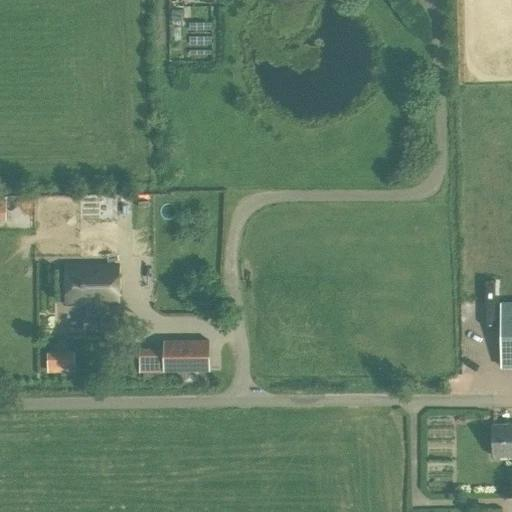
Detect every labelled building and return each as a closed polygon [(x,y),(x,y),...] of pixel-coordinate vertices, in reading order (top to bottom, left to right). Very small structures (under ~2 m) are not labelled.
[(0,190),(0,211),(13,212),(13,190),(0,190)] [(110,265),(62,266),(63,305),(83,305),(84,331),(102,330),(102,318),(96,318),(95,305),(111,304),(110,265)] [(511,366),(511,303),(501,304),(502,366),(511,366)] [(140,349),(140,372),(209,372),(209,341),(164,341),(164,349),(140,349)] [(48,373),(75,373),(75,353),(48,353),(48,373)] [(511,423),(492,424),(493,456),(511,455),(511,423)]
